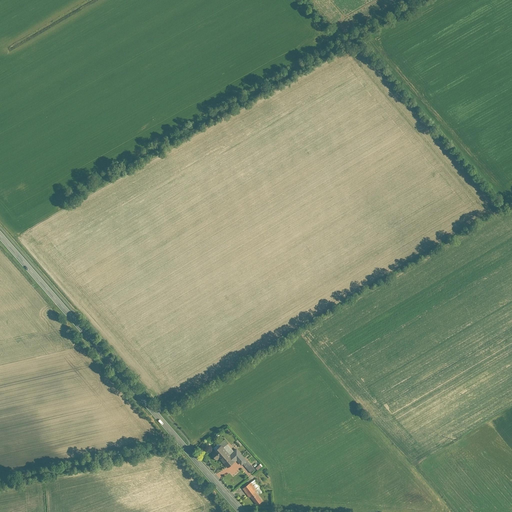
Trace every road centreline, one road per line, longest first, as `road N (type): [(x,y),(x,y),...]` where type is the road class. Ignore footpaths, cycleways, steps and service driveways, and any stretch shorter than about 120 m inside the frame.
road 1 (tertiary): [(0,235),(241,511)]
road 2 (track): [(0,479),(177,439)]
